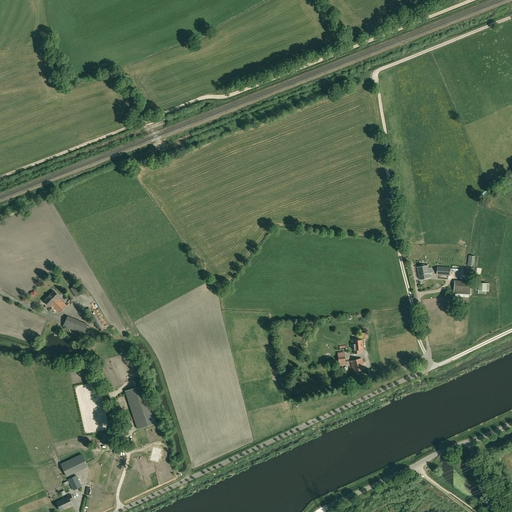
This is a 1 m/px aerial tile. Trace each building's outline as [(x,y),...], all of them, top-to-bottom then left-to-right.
[(420,279),(431,277),(428,265),(417,267),(420,279)] [(437,274),(446,275),(450,275),(451,268),(449,267),(438,266),(437,274)] [(470,294),(471,282),(455,281),(454,293),(470,294)] [(489,283),(476,282),(476,290),(489,291),(489,283)] [(70,288),(76,297),(83,292),(78,283),(70,288)] [(44,300),(45,302),(44,302),(46,304),(47,304),(52,308),(53,307),(59,313),(66,306),(58,298),(60,296),(54,291),(44,300)] [(84,335),(88,325),(67,316),(63,326),(84,335)] [(359,349),(362,349),(361,340),(353,341),(354,350),(354,354),(359,353),(359,349)] [(339,366),(346,365),(344,352),(337,353),(339,366)] [(350,361),(353,372),(364,369),(362,358),(350,361)] [(137,429),(156,422),(143,385),(124,391),(137,429)] [(161,449),(153,447),(149,460),(158,462),(159,458),(160,458),(161,454),(160,454),(161,449)] [(66,477),(88,466),(81,454),(60,464),(64,471),(66,477)] [(106,476),(120,480),(125,458),(117,456),(113,472),(107,471),(106,476)] [(73,491),(82,487),(76,475),(68,479),(73,491)] [(68,496),(67,496),(68,496),(55,502),(60,511),(73,505),(71,501),(74,500),(71,494),(68,495),(68,496)]
